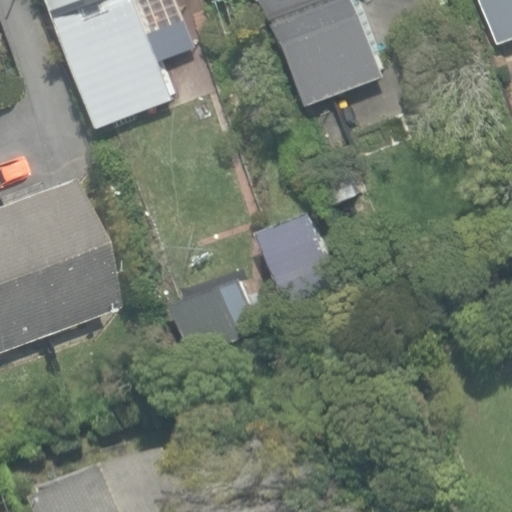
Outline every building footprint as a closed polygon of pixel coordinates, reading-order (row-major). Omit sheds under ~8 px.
[(62,0),(108,122),(181,95),(145,0),(62,0)] [(273,0),(279,16),(283,14),(316,101),(390,73),(362,0),(273,0)] [(511,0),(492,0),(506,38),(511,36),(511,0)] [(344,200),(364,190),(351,162),(330,172),(344,200)] [(0,203),(0,349),(116,307),(69,178),(0,203)] [(181,303),(198,354),(258,334),(241,283),(181,303)] [(180,380),(190,409),(228,396),(217,367),(180,380)] [(50,505),(52,511),(205,511),(184,455),(50,505)] [(0,511),(10,511),(23,508),(14,477),(0,480),(0,511)]
